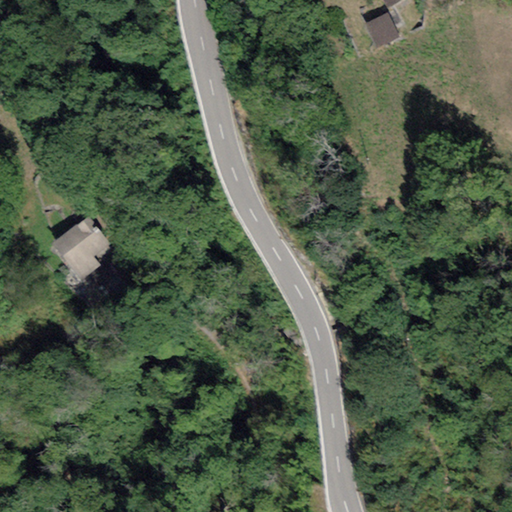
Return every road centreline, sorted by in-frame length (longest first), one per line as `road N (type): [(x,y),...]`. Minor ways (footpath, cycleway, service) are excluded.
road 1 (tertiary): [(347,511),(324,356),(235,179),(195,0)]
road 2 (track): [(264,511),(235,367),(63,171),(0,73)]
